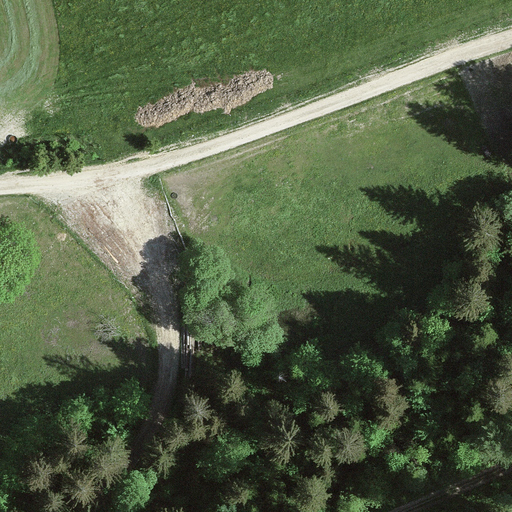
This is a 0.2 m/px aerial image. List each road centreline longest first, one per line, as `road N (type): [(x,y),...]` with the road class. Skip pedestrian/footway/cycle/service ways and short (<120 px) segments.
road 1 (track): [(0,187),(94,181),(242,143),(511,44)]
road 2 (track): [(83,511),(146,437),(168,371),(164,315),(94,181)]
road 3 (track): [(401,511),(511,465)]
